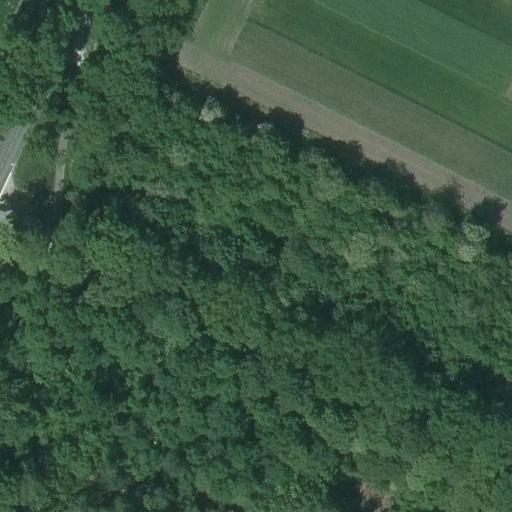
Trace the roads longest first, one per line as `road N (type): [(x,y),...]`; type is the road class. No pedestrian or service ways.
road 1 (unclassified): [(511,471),(59,247),(0,207)]
road 2 (primary): [(0,169),(84,0)]
